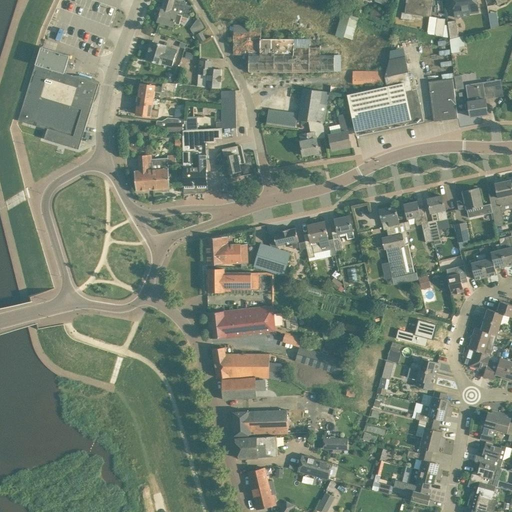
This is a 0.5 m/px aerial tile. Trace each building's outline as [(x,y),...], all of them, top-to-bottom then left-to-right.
[(158,21),(174,26),(175,23),(179,24),(181,19),(187,21),(192,6),(186,4),(186,2),(179,0),(164,0),(162,9),(161,9),(158,21)] [(406,0),(407,1),(405,12),(402,11),(401,18),(413,19),(413,14),(430,16),(432,0),(406,0)] [(452,0),(455,18),(470,16),(470,13),(479,12),(477,0),(452,0)] [(280,5),(277,7),(290,30),(304,22),(295,6),(288,10),(284,3),(280,5)] [(290,30),(277,7),(273,9),(270,11),(274,18),(267,22),(276,38),(290,30)] [(371,16),(380,19),(383,11),(374,8),(371,16)] [(316,39),(337,27),(328,11),(315,18),(318,25),(310,29),(316,39)] [(488,12),(492,27),(500,25),(497,11),(488,12)] [(437,17),(430,16),(427,33),(435,35),(449,37),(448,24),(445,24),(446,18),(437,17)] [(448,21),(450,38),(459,37),(456,20),(448,21)] [(246,25),(259,48),(273,40),(264,24),(257,28),(254,23),(247,27),(246,24),(246,25)] [(259,48),(246,25),(239,29),(243,36),(236,40),(245,56),(259,48)] [(337,27),(316,39),(321,48),(329,44),(332,49),(346,43),(337,27)] [(201,31),(197,34),(201,42),(206,39),(201,31)] [(459,37),(450,38),(452,52),(460,51),(459,46),(465,46),(463,36),(459,37)] [(147,59),(161,64),(162,63),(172,66),(176,53),(166,49),(167,45),(152,41),(147,59)] [(330,70),(351,66),(347,46),(333,51),(334,56),(328,58),(330,70)] [(41,47),(18,120),(46,129),(46,128),(47,128),(44,138),(67,145),(79,149),(97,89),(97,88),(94,82),(88,80),(64,73),(70,55),(41,47)] [(348,94),(351,112),(355,126),(356,131),(411,119),(411,120),(410,114),(417,113),(415,103),(405,56),(404,51),(392,53),(393,58),(390,59),(385,76),(387,86),(348,94)] [(189,84),(188,89),(204,91),(204,90),(208,90),(208,87),(219,88),(220,81),(222,81),(222,76),(220,76),(221,69),(212,68),(212,60),(199,59),(198,74),(199,74),(197,85),(189,84)] [(355,86),(351,66),(330,70),(333,83),(339,82),(340,87),(355,86)] [(382,70),(353,70),(353,87),(365,87),(365,84),(382,84),(382,70)] [(429,81),(434,121),(458,118),(454,85),(456,85),(455,78),(453,79),(453,78),(429,81)] [(468,103),(466,103),(467,109),(470,109),(471,116),(488,114),(486,98),(495,97),(493,80),(466,84),(468,100),(468,103)] [(175,88),(188,89),(189,84),(176,83),(163,81),(162,86),(141,83),(139,96),(154,98),(155,91),(162,92),(162,90),(175,92),(175,88)] [(319,152),(317,138),(326,136),(323,123),(325,123),(329,91),(303,88),(298,120),(308,120),(310,132),(300,134),(301,141),(303,155),(319,152)] [(223,128),(236,127),(236,90),(222,91),(223,128)] [(136,114),(146,115),(152,116),(152,115),(158,116),(159,110),(152,109),(154,98),(139,96),(136,114)] [(296,127),(297,117),(298,113),(269,109),(267,123),(296,127)] [(355,126),(351,112),(338,115),(340,124),(330,126),(331,133),(329,133),(333,150),(351,146),(348,131),(347,131),(347,128),(355,126)] [(186,117),(186,120),(186,130),(198,129),(198,116),(186,117)] [(183,131),(183,130),(183,122),(183,119),(177,118),(168,117),(162,120),(156,120),(155,129),(167,130),(167,131),(183,131)] [(183,147),(184,175),(184,185),(207,185),(206,135),(215,135),(215,128),(198,129),(186,130),(183,130),(183,131),(183,136),(183,138),(183,147)] [(240,145),(230,147),(223,148),(224,155),(223,155),(227,173),(241,170),(237,154),(242,153),(240,145)] [(152,156),(149,156),(139,157),(140,172),(135,172),(137,190),(152,189),(151,181),(152,181),(151,170),(153,170),(152,159),(152,156)] [(152,159),(153,170),(151,170),(152,181),(151,181),(152,189),(170,188),(168,158),(152,159)] [(503,219),(501,206),(511,203),(511,182),(511,180),(495,183),(498,197),(490,199),(495,223),(505,223),(503,219)] [(463,191),(465,199),(457,201),(459,209),(466,208),(466,209),(483,206),(478,187),(463,191)] [(448,218),(445,205),(443,195),(428,198),(433,221),(448,218)] [(404,202),(408,219),(416,218),(417,224),(422,223),(426,242),(432,241),(430,228),(428,223),(425,209),(419,211),(417,201),(405,204),(405,202),(404,202)] [(391,228),(392,235),(402,232),(405,245),(409,244),(406,230),(405,221),(400,223),(396,206),(379,209),(384,230),(391,228)] [(335,219),(338,230),(338,234),(346,232),(348,239),(355,237),(350,216),(335,219)] [(305,241),(306,248),(307,248),(309,257),(315,256),(314,253),(315,252),(316,256),(323,254),(322,251),(323,250),(322,247),(330,245),(325,221),(308,225),(310,232),(304,233),(305,241)] [(454,226),(458,243),(469,240),(464,223),(454,226)] [(441,239),(439,227),(430,228),(432,241),(441,239)] [(274,233),(277,245),(299,240),(296,228),(290,229),(290,228),(280,231),(274,233)] [(402,232),(392,235),(382,237),(385,249),(387,249),(393,277),(407,274),(415,272),(409,244),(405,245),(402,232)] [(228,236),(206,237),(207,265),(217,264),(232,263),(241,262),(241,267),(249,267),(248,243),(229,244),(228,236)] [(500,238),(501,242),(506,266),(507,265),(511,263),(511,245),(511,246),(509,236),(500,238)] [(334,238),(336,250),(343,249),(340,237),(334,238)] [(505,266),(506,266),(501,242),(496,244),(497,250),(491,251),(492,257),(493,257),(495,268),(496,268),(505,266)] [(261,244),(254,265),(284,274),(291,253),(261,244)] [(497,274),(496,268),(495,268),(493,257),(492,257),(487,258),(484,247),(479,248),(481,254),(486,277),(487,276),(497,274)] [(486,277),(481,254),(477,255),(478,260),(471,262),(475,279),(486,276),(486,277)] [(448,288),(451,288),(452,293),(455,293),(456,293),(461,292),(461,291),(464,291),(461,279),(467,277),(464,265),(446,268),(448,275),(449,279),(446,280),(448,288)] [(208,291),(224,291),(224,289),(252,289),(252,287),(259,287),(258,272),(225,273),(224,269),(208,269),(208,291)] [(407,274),(408,281),(418,279),(418,278),(417,272),(415,272),(407,274)] [(419,277),(420,285),(428,284),(426,275),(419,277)] [(330,283),(338,290),(343,283),(334,277),(330,283)] [(511,304),(500,301),(497,311),(504,314),(511,316),(511,304)] [(211,337),(226,336),(227,338),(242,336),(241,334),(266,331),(266,333),(270,332),(270,331),(276,330),(273,305),(208,313),(211,337)] [(488,308),(484,319),(501,324),(504,314),(497,311),(488,308)] [(481,329),(497,334),(501,324),(484,319),(481,329)] [(442,326),(423,320),(419,334),(403,329),(400,338),(429,347),(433,336),(438,338),(442,326)] [(356,327),(345,324),(337,322),(336,326),(355,331),(356,327)] [(383,325),(379,336),(386,338),(389,326),(383,325)] [(475,327),(472,338),(494,345),(497,334),(481,329),(475,327)] [(285,333),(284,342),(301,345),(303,336),(285,333)] [(475,350),(489,354),(491,353),(494,345),(472,338),(469,348),(474,350),(475,350)] [(392,341),(390,349),(397,351),(399,343),(392,341)] [(345,359),(316,350),(316,351),(300,346),(295,360),(307,364),(307,365),(340,375),(340,373),(348,376),(352,362),(351,362),(356,344),(351,342),(346,360),(345,360),(345,359)] [(285,380),(286,364),(270,363),(270,353),(226,354),(225,346),(213,348),(218,377),(228,376),(229,376),(229,377),(254,376),(269,378),(285,380)] [(388,359),(396,362),(399,351),(397,351),(390,349),(388,359)] [(491,353),(489,354),(475,350),(474,350),(469,366),(485,370),(485,371),(490,356),(492,355),(491,353)] [(494,380),(496,374),(501,358),(500,357),(492,355),(490,356),(485,371),(485,370),(483,376),(491,379),(494,380)] [(500,357),(501,358),(496,374),(506,377),(511,360),(501,357),(500,357)] [(421,363),(415,362),(414,367),(437,373),(437,372),(439,362),(429,360),(422,358),(421,363)] [(408,377),(417,380),(416,386),(432,390),(436,374),(437,373),(414,367),(410,366),(408,377)] [(256,378),(232,379),(222,379),(224,399),(233,399),(257,398),(256,378)] [(348,388),(347,395),(354,397),(356,390),(348,388)] [(435,390),(433,400),(431,406),(452,411),(453,406),(449,405),(450,400),(446,399),(447,393),(435,390)] [(428,421),(428,422),(439,425),(441,419),(445,420),(446,415),(451,416),(452,411),(431,406),(423,404),(421,411),(420,412),(418,412),(416,418),(428,421)] [(287,409),(242,411),(232,412),(233,435),(243,434),(287,433),(287,410),(287,409)] [(380,411),(373,409),(371,416),(378,418),(380,411)] [(496,429),(501,412),(492,410),(491,412),(488,411),(484,426),(490,427),(488,435),(494,436),(496,429)] [(511,422),(510,422),(511,418),(508,417),(509,414),(501,412),(496,429),(507,432),(507,433),(509,434),(511,434),(511,422)] [(426,421),(422,437),(444,443),(446,437),(441,436),(442,431),(438,430),(439,425),(428,422),(426,421)] [(366,424),(364,429),(384,435),(385,429),(366,424)] [(365,432),(363,438),(370,441),(372,434),(365,432)] [(480,439),(486,441),(492,442),(494,436),(488,435),(482,433),(480,439)] [(246,438),(236,438),(240,458),(250,457),(278,455),(277,436),(246,438)] [(341,452),(341,450),(341,449),(341,444),(341,438),(329,438),(326,437),(326,448),(333,448),(333,451),(341,452)] [(422,437),(418,452),(432,455),(433,450),(437,451),(439,446),(443,447),(444,443),(422,437)] [(500,468),(503,460),(498,459),(501,447),(486,443),(483,453),(480,453),(479,453),(478,453),(477,453),(477,454),(477,455),(475,460),(475,461),(478,462),(480,462),(496,467),(500,468)] [(431,461),(432,455),(418,452),(409,450),(408,456),(417,458),(414,467),(413,467),(441,474),(443,470),(438,469),(439,463),(431,461)] [(298,471),(329,479),(333,462),(302,454),(298,471)] [(473,471),(472,473),(470,478),(470,479),(480,482),(495,486),(497,486),(502,468),(500,468),(496,467),(480,462),(478,472),(476,471),(473,471)] [(248,472),(257,509),(277,504),(275,494),(272,494),(269,481),(265,467),(248,472)] [(409,483),(416,484),(429,487),(430,482),(434,483),(436,478),(440,479),(441,474),(413,467),(409,483)] [(276,468),(275,476),(283,477),(284,469),(276,468)] [(326,489),(332,491),(336,482),(331,479),(326,489)] [(470,498),(469,498),(495,506),(497,498),(492,497),(495,486),(480,482),(477,492),(475,491),(473,491),(471,493),(470,498)] [(416,484),(412,500),(433,505),(434,500),(430,499),(431,494),(427,493),(429,487),(416,484)] [(323,511),(326,511),(335,497),(326,492),(318,509),(323,511)] [(469,499),(468,505),(468,507),(470,508),(472,509),(471,511),(493,511),(495,506),(469,498),(469,499)] [(287,500),(284,505),(291,510),(295,505),(287,500)]
